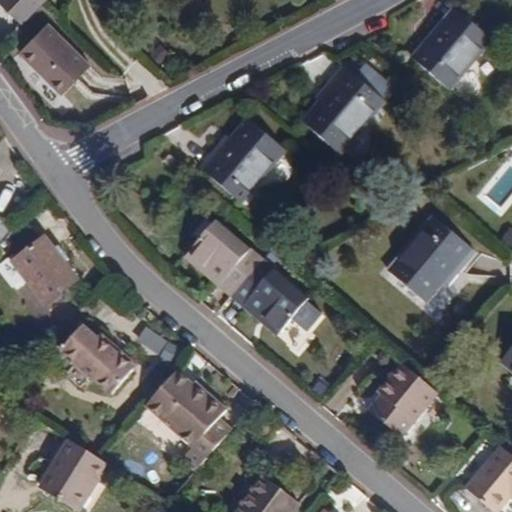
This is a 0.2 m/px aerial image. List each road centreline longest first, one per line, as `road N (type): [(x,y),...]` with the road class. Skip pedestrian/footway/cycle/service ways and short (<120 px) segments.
road 1 (residential): [(412,511),(155,289),(59,173)]
road 2 (residential): [(373,0),(59,173)]
